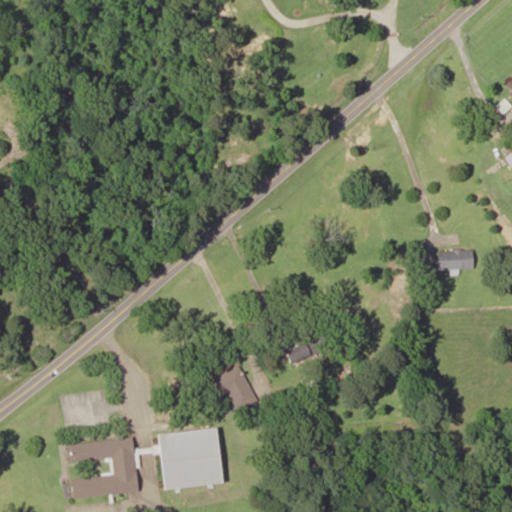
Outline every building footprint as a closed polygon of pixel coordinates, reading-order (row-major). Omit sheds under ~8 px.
[(511,97),(511,76),(502,83),(511,97)] [(0,129),(12,113),(0,104),(0,129)] [(511,190),(511,183),(510,177),(503,180),(508,192),(511,190)] [(470,267),(470,249),(435,249),(435,267),(470,267)] [(294,361),(330,344),(323,329),(287,346),(294,361)] [(205,380),(215,400),(229,394),(236,409),(253,400),(237,365),(205,380)] [(154,432),(159,488),(218,482),(213,426),(154,432)] [(135,491),(130,437),(63,443),(64,461),(108,457),(109,474),(68,478),(70,497),(135,491)]
